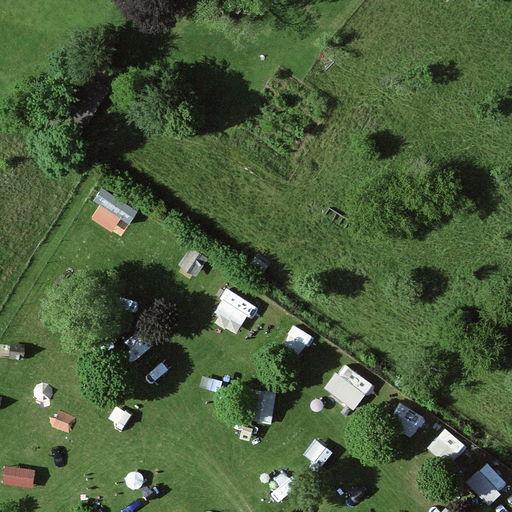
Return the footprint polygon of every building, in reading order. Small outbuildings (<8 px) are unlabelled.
[(103,182),(94,196),(100,200),(92,213),(122,232),(139,205),(103,182)] [(327,385),(359,404),(375,377),(343,358),(327,385)] [(250,384),(248,414),(274,416),(276,386),(250,384)] [(450,423),(429,442),(449,463),(469,444),(450,423)] [(489,457),(468,476),(490,500),(511,480),(489,457)] [(35,483),(38,463),(6,459),(3,479),(35,483)]
